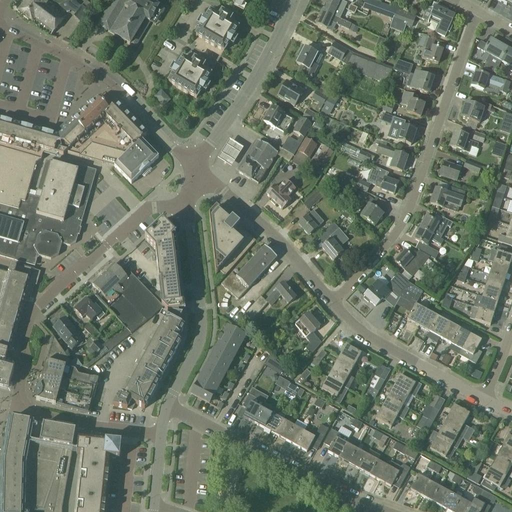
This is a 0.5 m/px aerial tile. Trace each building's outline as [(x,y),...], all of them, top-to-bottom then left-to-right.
[(66,17),(44,0),(26,0),(18,11),(32,22),(51,36),(66,17)] [(77,3),(72,0),(71,0),(68,1),(70,8),(72,9),(77,3)] [(112,0),(98,25),(115,35),(114,36),(130,45),(130,44),(135,47),(150,23),(112,0)] [(112,0),(150,23),(154,16),(159,20),(164,11),(159,8),(159,7),(146,0),(112,0)] [(333,0),(327,0),(322,12),(332,17),(332,16),(333,17),(333,16),(340,20),(344,10),(347,4),(339,0),(338,2),(333,0)] [(397,9),(371,0),(359,0),(357,7),(369,11),(375,13),(393,20),(393,19),(397,9)] [(511,0),(498,0),(498,1),(511,8),(511,0)] [(81,6),(75,15),(74,17),(80,22),(85,16),(84,16),(88,11),(87,10),(91,5),(86,1),(82,6),(81,6)] [(347,12),(355,15),(357,9),(350,5),(347,12)] [(429,21),(439,26),(436,34),(445,38),(447,33),(449,34),(452,27),(450,26),(454,17),(447,13),(448,10),(444,8),(443,11),(435,7),(429,21)] [(397,9),(393,19),(393,20),(390,29),(403,34),(406,27),(415,30),(414,34),(423,36),(429,22),(420,18),(397,9)] [(200,27),(196,36),(182,58),(178,66),(177,67),(173,64),(169,71),(173,74),(168,82),(176,87),(176,88),(182,91),(188,95),(188,94),(196,99),(201,91),(201,90),(205,92),(209,85),(205,83),(206,83),(210,74),(224,52),(228,44),(229,43),(233,46),(237,39),(233,36),(238,28),(232,24),(232,18),(231,18),(221,12),(219,17),(210,11),(205,19),(205,20),(201,18),(197,25),(200,27)] [(322,12),(316,25),(327,29),(333,32),(336,25),(349,31),(351,25),(342,20),(340,20),(333,16),(333,17),(332,16),(332,17),(322,12)] [(425,49),(422,60),(438,65),(443,51),(433,47),(435,41),(422,37),(419,47),(425,49)] [(382,52),(386,40),(381,38),(376,50),(382,52)] [(508,50),(490,40),(483,53),(492,58),(490,61),(489,60),(486,68),(498,73),(502,64),(501,63),(508,50)] [(353,54),(334,43),(327,55),(347,66),(353,54)] [(298,72),(311,79),(322,57),(317,55),(317,54),(304,48),(296,64),(301,66),(298,72)] [(501,63),(502,64),(511,68),(511,69),(511,72),(511,50),(510,49),(509,51),(508,50),(501,63)] [(353,54),(347,66),(345,69),(369,78),(377,64),(377,63),(353,54)] [(402,62),(400,68),(411,71),(413,66),(402,62)] [(377,63),(377,64),(369,78),(385,84),(393,69),(377,63)] [(471,87),(484,91),(486,84),(498,88),(494,101),(492,106),(502,109),(509,90),(504,89),(505,85),(500,83),(500,81),(495,79),(488,77),(489,77),(476,72),(471,87)] [(410,89),(428,95),(434,79),(415,73),(410,89)] [(286,82),(278,97),(294,107),(303,92),(286,82)] [(316,92),(327,99),(330,95),(318,88),(316,92)] [(327,99),(316,92),(311,99),(323,106),(327,99)] [(163,106),(169,101),(161,93),(155,98),(163,106)] [(405,94),(401,105),(408,107),(406,113),(420,118),(425,105),(417,103),(418,99),(419,99),(405,94)] [(79,157),(89,160),(91,160),(92,160),(102,163),(103,164),(113,166),(113,167),(114,167),(141,141),(147,135),(116,104),(109,111),(97,99),(73,123),(61,135),(61,137),(59,138),(58,138),(56,139),(55,136),(0,120),(0,149),(41,161),(44,151),(63,156),(66,153),(78,156),(78,157),(79,157)] [(331,101),(327,99),(323,106),(318,114),(323,117),(329,108),(327,107),(331,101)] [(460,118),(479,125),(483,112),(489,113),(489,115),(492,117),(495,109),(491,107),(478,101),(476,107),(465,103),(460,118)] [(381,111),(391,115),(394,108),(384,104),(381,111)] [(272,108),(263,123),(275,130),(275,129),(285,134),(293,121),(283,115),(272,108)] [(301,119),(294,132),(304,138),(311,125),(301,119)] [(416,132),(404,128),(406,122),(394,119),(388,139),(404,144),(404,145),(405,145),(406,145),(411,147),(416,132)] [(455,133),(450,148),(469,154),(471,148),(477,150),(478,145),(466,140),(467,137),(455,133)] [(483,144),(485,137),(475,134),(473,140),(483,144)] [(306,139),(298,153),(309,159),(317,146),(306,139)] [(218,159),(232,167),(243,148),(230,140),(218,159)] [(141,141),(114,167),(131,185),(143,173),(142,173),(146,169),(147,169),(158,158),(141,141)] [(252,150),(247,159),(256,165),(267,147),(258,141),(252,150)] [(491,155),(502,159),(506,146),(496,143),(491,155)] [(357,160),(360,153),(343,145),(340,152),(357,160)] [(324,146),(319,158),(329,162),(334,151),(324,146)] [(408,158),(395,154),(396,151),(378,146),(376,154),(389,158),(386,167),(390,168),(390,169),(402,173),(403,172),(404,172),(406,167),(405,167),(408,158)] [(256,165),(247,159),(246,158),(237,172),(251,180),(252,179),(258,184),(258,185),(278,153),(267,147),(256,165)] [(0,168),(32,178),(36,164),(41,161),(0,149),(0,168)] [(374,159),(360,153),(357,160),(371,166),(374,159)] [(0,257),(34,267),(36,258),(38,257),(51,260),(58,256),(62,244),(70,247),(76,244),(96,171),(79,166),(78,171),(63,167),(46,162),(38,192),(42,193),(41,199),(30,196),(27,195),(25,203),(15,200),(12,209),(0,205),(0,257)] [(79,166),(65,162),(63,167),(78,171),(79,166)] [(481,168),(466,162),(464,168),(478,174),(481,168)] [(445,163),(440,176),(457,182),(461,169),(445,163)] [(0,180),(29,189),(32,178),(0,168),(0,180)] [(510,176),(503,174),(499,185),(506,188),(510,176)] [(399,184),(384,179),(374,176),(372,182),(381,186),(380,190),(395,196),(399,184)] [(0,205),(12,209),(15,200),(25,203),(27,195),(29,189),(0,180),(0,205)] [(272,201),(270,202),(275,206),(276,205),(282,211),(291,202),(287,198),(295,190),(286,181),(278,190),(275,186),(266,195),(272,201)] [(360,182),(357,188),(356,189),(367,194),(371,187),(360,182)] [(436,190),(430,205),(442,209),(444,203),(460,209),(465,194),(449,188),(447,194),(436,190)] [(318,192),(304,205),(309,210),(323,198),(318,192)] [(369,205),(361,217),(375,227),(383,215),(375,209),(378,204),(369,197),(365,202),(369,205)] [(231,220),(216,207),(209,216),(216,276),(219,271),(225,277),(256,242),(239,227),(240,226),(232,219),(231,220)] [(298,225),(309,237),(317,229),(324,223),(317,215),(313,211),(307,217),(298,225)] [(488,220),(496,222),(498,214),(491,212),(488,220)] [(420,228),(433,235),(439,224),(426,217),(420,228)] [(442,218),(440,223),(450,229),(452,224),(442,218)] [(175,236),(162,222),(144,239),(155,251),(162,306),(169,313),(179,314),(178,312),(184,311),(177,259),(173,259),(172,252),(176,251),(175,236)] [(334,223),(324,231),(330,238),(339,230),(334,223)] [(485,236),(491,238),(494,228),(488,226),(485,236)] [(511,227),(509,227),(506,238),(500,236),(498,243),(511,247),(511,227)] [(420,228),(414,240),(427,247),(430,241),(441,248),(443,242),(433,235),(420,228)] [(321,248),(334,263),(337,260),(341,263),(349,257),(345,253),(344,254),(331,239),(321,248)] [(493,264),(509,269),(511,259),(511,256),(505,255),(507,249),(499,246),(497,252),(493,264)] [(259,247),(252,255),(255,258),(236,278),(231,274),(221,285),(238,300),(248,289),(248,290),(261,275),(271,265),(272,266),(277,259),(264,247),(262,250),(259,247)] [(429,247),(424,255),(434,261),(439,254),(429,248),(429,247)] [(405,252),(395,263),(403,270),(410,262),(419,270),(426,263),(416,254),(412,259),(405,252)] [(489,275),(505,280),(509,269),(493,264),(489,275)] [(0,384),(9,387),(14,369),(12,367),(13,366),(13,363),(10,356),(7,356),(22,301),(29,303),(37,275),(34,270),(16,265),(16,268),(10,266),(8,273),(0,271),(0,384)] [(107,272),(120,286),(128,279),(122,274),(114,265),(107,272)] [(458,278),(466,280),(469,269),(464,267),(462,274),(460,273),(458,278)] [(100,294),(96,298),(95,297),(130,334),(141,326),(163,308),(139,282),(126,269),(125,269),(126,270),(122,274),(128,279),(120,286),(107,272),(99,279),(113,293),(106,300),(100,294)] [(408,283),(398,274),(387,286),(400,298),(408,283)] [(486,287),(502,292),(505,280),(489,275),(486,287)] [(92,286),(100,294),(106,300),(113,293),(99,279),(92,286)] [(440,280),(437,281),(435,284),(441,288),(444,283),(440,280)] [(377,282),(364,297),(365,298),(364,299),(368,303),(370,302),(375,307),(382,299),(384,301),(390,294),(377,282)] [(412,286),(409,283),(400,298),(410,303),(411,301),(416,304),(423,293),(412,286)] [(266,302),(271,307),(279,297),(279,298),(281,296),(288,305),(295,299),(294,297),(289,291),(283,284),(276,290),(266,302)] [(357,289),(363,294),(366,291),(360,286),(357,289)] [(482,298),(498,303),(502,292),(486,287),(482,298)] [(482,298),(479,306),(476,305),(475,309),(494,315),(498,303),(482,298)] [(74,311),(82,319),(85,316),(91,322),(95,317),(99,321),(105,316),(95,306),(93,307),(85,300),(79,306),(77,305),(75,307),(75,309),(74,311)] [(260,310),(254,305),(241,319),(247,324),(260,310)] [(407,321),(418,327),(427,311),(415,305),(411,314),(408,319),(407,321)] [(494,315),(475,309),(474,308),(470,320),(474,321),(490,326),(494,315)] [(427,311),(418,327),(429,333),(438,317),(427,311)] [(179,314),(169,313),(166,318),(162,315),(159,321),(163,323),(152,344),(123,397),(119,395),(113,406),(127,410),(131,403),(144,410),(149,401),(150,401),(156,391),(155,391),(181,342),(177,341),(184,327),(178,324),(182,315),(179,314)] [(311,356),(313,354),(321,344),(312,334),(320,328),(309,315),(295,326),(310,344),(306,349),(311,356)] [(440,339),(449,323),(438,317),(429,333),(440,339)] [(65,318),(53,328),(66,344),(66,343),(71,350),(79,344),(80,345),(83,343),(76,335),(78,334),(65,318)] [(400,333),(407,320),(402,318),(395,330),(400,333)] [(451,345),(459,329),(449,323),(440,339),(451,345)] [(89,324),(84,328),(83,329),(92,337),(97,333),(89,324)] [(245,337),(227,327),(222,337),(240,347),(245,337)] [(459,356),(470,335),(459,329),(451,345),(462,351),(459,356)] [(482,341),(470,335),(459,356),(476,365),(482,354),(476,351),(482,341)] [(222,337),(220,336),(217,342),(219,343),(217,347),(235,356),(240,347),(222,337)] [(46,364),(55,367),(77,372),(53,337),(46,364)] [(96,342),(89,349),(96,355),(81,367),(87,369),(101,358),(107,353),(96,342)] [(346,346),(340,357),(355,366),(361,355),(346,346)] [(419,352),(425,355),(428,349),(422,346),(419,352)] [(235,356),(217,347),(212,356),(230,366),(235,356)] [(230,366),(212,356),(207,366),(225,375),(230,366)] [(280,376),(280,375),(283,370),(269,356),(263,366),(280,376)] [(355,366),(340,357),(334,368),(349,377),(355,366)] [(442,363),(447,366),(450,361),(444,358),(442,363)] [(321,361),(317,359),(311,365),(317,368),(321,361)] [(78,375),(77,372),(55,367),(46,364),(36,401),(89,415),(98,380),(78,375)] [(225,375),(207,366),(202,375),(219,385),(225,375)] [(349,377),(334,368),(327,379),(343,387),(349,377)] [(301,376),(306,380),(311,374),(306,370),(301,376)] [(219,385),(202,375),(197,385),(214,394),(219,385)] [(415,384),(400,376),(394,387),(409,396),(414,399),(422,386),(416,383),(415,384)] [(349,391),(343,387),(327,379),(324,385),(323,384),(320,389),(336,398),(334,403),(340,406),(348,391),(349,391)] [(297,396),(300,390),(297,388),(296,388),(290,384),(286,390),(297,396)] [(214,395),(197,385),(191,395),(209,404),(214,395)] [(409,396),(394,387),(388,398),(403,407),(409,396)] [(243,418),(254,424),(262,409),(265,404),(249,395),(242,408),(247,411),(243,418)] [(403,407),(388,398),(382,409),(397,418),(403,407)] [(428,406),(434,409),(439,412),(445,401),(440,398),(436,406),(430,403),(428,406)] [(463,426),(469,429),(464,426),(470,415),(454,406),(448,417),(463,426)] [(262,409),(254,424),(265,430),(273,415),(262,409)] [(397,418),(382,409),(376,420),(391,429),(397,418)] [(433,423),(439,412),(434,410),(428,420),(433,423)] [(273,415),(265,430),(275,436),(283,421),(273,415)] [(469,429),(463,426),(448,417),(442,428),(457,437),(463,440),(469,429)] [(3,483),(2,511),(61,511),(62,507),(76,430),(12,418),(3,463),(3,483)] [(286,441),(294,427),(283,421),(275,436),(286,441)] [(422,431),(427,434),(427,433),(433,423),(428,421),(422,431)] [(321,426),(315,436),(323,441),(328,430),(321,426)] [(294,427),(286,441),(296,447),(304,432),(294,427)] [(342,427),(339,433),(350,438),(353,432),(342,427)] [(463,440),(457,437),(442,428),(436,439),(451,448),(457,451),(457,450),(456,450),(462,439),(463,440)] [(346,444),(349,439),(332,430),(324,444),(330,448),(327,453),(338,459),(346,444)] [(304,432),(296,447),(307,453),(315,438),(304,432)] [(502,448),(511,452),(511,437),(511,438),(508,436),(502,448)] [(121,443),(78,439),(76,455),(93,456),(90,485),(88,485),(84,511),(103,511),(110,458),(119,459),(121,443)] [(457,451),(451,448),(436,439),(430,450),(450,461),(456,450),(457,451)] [(487,442),(483,451),(488,453),(492,445),(487,442)] [(346,444),(338,459),(349,465),(357,450),(346,444)] [(408,449),(400,445),(397,452),(404,456),(408,449)] [(511,466),(511,452),(502,448),(496,458),(511,467),(511,466)] [(357,450),(349,465),(359,471),(367,456),(357,450)] [(487,453),(483,451),(479,458),(483,461),(487,453)] [(367,456),(359,471),(370,476),(378,462),(367,456)] [(511,467),(496,458),(490,469),(509,480),(511,473),(511,467)] [(378,462),(370,476),(380,482),(388,468),(378,462)] [(388,468),(380,482),(391,488),(397,477),(404,481),(410,469),(403,466),(402,468),(391,462),(388,468)] [(434,473),(438,466),(430,462),(427,468),(434,473)] [(477,462),(471,472),(476,475),(482,465),(477,462)] [(509,480),(490,469),(484,480),(485,481),(482,487),(492,492),(496,487),(503,491),(509,480)] [(459,478),(451,473),(448,477),(453,480),(451,482),(455,484),(459,478)] [(429,482),(418,476),(410,491),(421,497),(429,482)] [(429,482),(421,497),(431,502),(439,488),(429,482)] [(439,488),(431,502),(442,508),(450,494),(439,488)] [(450,494),(442,508),(448,511),(453,511),(460,499),(450,494)] [(460,499),(453,511),(467,511),(471,505),(460,499)] [(474,500),(471,505),(467,511),(488,511),(491,508),(485,505),(484,506),(474,500)]
